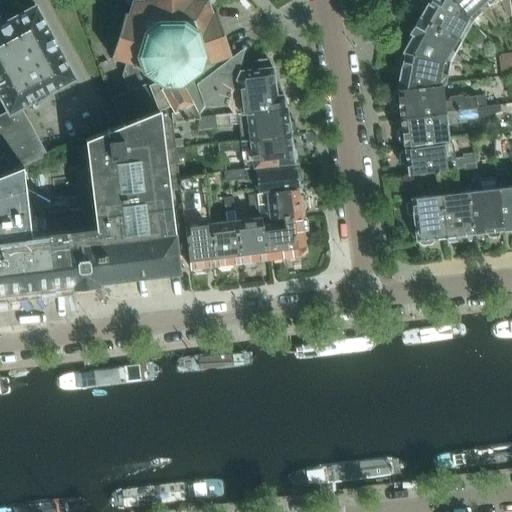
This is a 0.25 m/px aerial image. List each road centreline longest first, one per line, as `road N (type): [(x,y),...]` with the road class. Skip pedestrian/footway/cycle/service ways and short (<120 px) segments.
road 1 (residential): [(367,297),(0,342)]
road 2 (residential): [(367,297),(327,0)]
road 3 (residential): [(511,279),(367,297)]
road 4 (residential): [(392,507),(511,494)]
